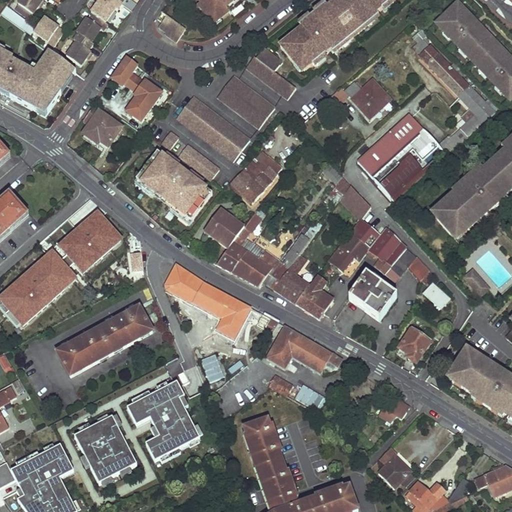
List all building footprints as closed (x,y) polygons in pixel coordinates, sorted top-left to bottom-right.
[(33,16),(44,0),(23,0),(19,6),(33,16)] [(118,12),(122,5),(115,0),(104,0),(103,1),(102,0),(101,0),(92,14),(94,15),(106,24),(116,10),(118,12)] [(197,0),(202,5),(199,7),(208,18),(212,16),(218,23),(229,13),(231,16),(248,2),(249,4),(253,0),(197,0)] [(340,0),(323,14),(320,12),(305,24),(307,27),(280,48),(294,65),(296,63),(305,73),(338,47),(340,50),(372,24),(368,19),(391,0),(340,0)] [(37,29),(7,7),(2,15),(32,37),(34,33),(37,29)] [(503,93),(511,101),(511,99),(511,61),(506,56),(505,57),(500,51),(501,50),(488,37),(487,38),(482,33),(483,32),(463,10),(460,14),(455,9),(438,25),(445,33),(446,32),(453,38),(451,39),(461,50),(462,48),(469,55),(468,57),(481,70),(482,69),(488,76),(487,77),(497,87),(498,85),(504,92),(503,93)] [(104,32),(108,26),(106,24),(94,15),(89,22),(87,20),(77,34),(79,36),(92,45),(102,31),(104,32)] [(167,17),(159,28),(166,33),(165,35),(177,43),(186,31),(167,17)] [(55,48),(65,34),(45,19),(37,29),(34,33),(55,48)] [(483,32),(482,33),(487,38),(488,37),(490,35),(485,30),(483,32)] [(445,33),(443,35),(450,41),(451,39),(453,38),(446,32),(445,33)] [(89,52),(94,46),(92,45),(79,36),(74,42),(77,44),(67,58),(81,68),(91,54),(89,52)] [(459,98),(469,89),(429,48),(419,57),(459,98)] [(461,50),(459,51),(466,58),(468,57),(469,55),(462,48),(461,50)] [(501,50),(500,51),(505,57),(506,56),(508,54),(503,48),(501,50)] [(264,50),(256,60),(254,59),(246,69),(288,101),(296,90),(274,74),(280,67),(270,59),(273,56),(264,50)] [(0,93),(37,114),(39,110),(49,115),(55,105),(51,103),(73,71),(51,55),(40,70),(42,72),(38,77),(30,72),(27,71),(26,72),(23,70),(12,64),(14,61),(0,52),(0,93)] [(282,63),(273,56),(270,59),(280,67),(282,63)] [(131,91),(139,81),(133,76),(139,68),(128,61),(115,79),(125,86),(131,91)] [(33,67),(30,72),(38,77),(42,72),(40,70),(33,67)] [(481,70),(479,71),(485,78),(487,77),(488,76),(482,69),(481,70)] [(77,74),(73,71),(51,103),(55,105),(77,74)] [(259,131),(275,110),(275,109),(234,78),(217,99),(259,131)] [(123,89),(125,86),(115,79),(113,82),(123,89)] [(131,91),(137,95),(145,85),(139,81),(131,91)] [(390,102),(373,82),(362,92),(353,84),(344,92),(349,97),(370,120),(390,102)] [(152,110),(160,100),(156,97),(159,93),(146,83),(145,85),(137,95),(139,96),(137,99),(127,114),(138,123),(141,119),(144,121),(152,110)] [(497,87),(495,89),(501,95),(503,93),(504,92),(498,85),(497,87)] [(337,108),(349,97),(344,92),(342,89),(330,100),(337,108)] [(469,89),(459,98),(476,116),(451,139),(448,137),(438,147),(446,156),(448,158),(494,115),(469,89)] [(177,119),(234,163),(250,142),(193,98),(177,119)] [(93,109),(84,123),(90,127),(84,137),(94,143),(96,141),(109,149),(123,129),(93,109)] [(46,119),(49,115),(39,110),(37,114),(46,119)] [(438,147),(409,115),(359,163),(394,203),(446,156),(438,147)] [(170,133),(162,144),(170,151),(178,140),(170,133)] [(511,140),(507,145),(509,148),(504,152),(506,153),(485,172),(483,170),(478,175),(477,173),(457,190),(459,192),(445,205),(444,205),(439,210),(443,215),(437,221),(452,237),(458,231),(462,236),(502,200),(499,197),(502,194),(503,195),(508,190),(507,189),(511,184),(511,140)] [(187,146),(178,157),(210,182),(219,171),(187,146)] [(0,148),(0,167),(9,159),(0,148)] [(258,163),(267,154),(262,150),(254,159),(258,163)] [(157,153),(136,181),(191,223),(212,196),(157,153)] [(258,178),(242,194),(252,205),(265,192),(264,191),(274,181),(276,175),(275,174),(281,167),(267,154),(258,163),(251,171),(253,173),(258,178)] [(328,163),(322,172),(335,187),(342,178),(328,163)] [(250,176),(245,171),(232,185),(242,194),(258,178),(253,173),(250,176)] [(335,187),(326,200),(331,203),(339,193),(343,197),(350,188),(342,178),(335,187)] [(350,188),(343,197),(355,206),(361,199),(350,188)] [(11,199),(0,207),(0,241),(28,218),(11,199)] [(256,215),(263,221),(269,213),(261,207),(256,215)] [(439,210),(433,215),(437,221),(443,215),(439,210)] [(229,250),(246,228),(221,211),(206,233),(229,250)] [(350,232),(358,223),(345,211),(336,221),(350,232)] [(88,225),(77,213),(67,222),(78,235),(88,225)] [(233,274),(248,254),(241,249),(244,244),(250,235),(263,221),(256,215),(253,218),(246,228),(229,250),(218,266),(233,274)] [(271,246),(276,250),(294,223),(290,219),(277,237),(271,246)] [(407,249),(387,229),(382,235),(362,220),(329,262),(342,273),(353,259),(358,262),(368,250),(381,260),(376,268),(395,284),(408,270),(422,284),(430,272),(418,259),(406,250),(407,249)] [(315,235),(321,229),(316,226),(311,233),(315,235)] [(458,231),(452,237),(456,242),(462,236),(458,231)] [(59,251),(82,282),(89,277),(94,284),(103,278),(108,286),(132,270),(122,254),(107,264),(85,233),(59,251)] [(271,246),(277,237),(273,235),(265,245),(266,246),(269,248),(271,246)] [(298,259),(310,242),(302,238),(286,259),(289,262),(286,267),(279,263),(264,283),(275,290),(298,259)] [(248,254),(251,249),(244,244),(241,249),(248,254)] [(264,283),(279,263),(271,257),(276,250),(271,246),(269,248),(259,263),(247,282),(260,289),(264,283)] [(269,248),(266,246),(255,260),(259,263),(269,248)] [(143,271),(142,254),(132,255),(133,272),(143,271)] [(247,282),(259,263),(255,260),(248,254),(233,274),(247,282)] [(307,291),(309,288),(308,287),(311,283),(308,280),(305,284),(294,277),(303,263),(298,259),(275,290),(296,306),(307,291)] [(167,292),(222,319),(217,332),(235,341),(251,309),(204,284),(176,265),(165,286),(167,292)] [(491,291),(474,273),(466,280),(482,298),(491,291)] [(397,298),(366,277),(350,301),(380,322),(397,298)] [(296,306),(320,321),(330,305),(318,297),(326,285),(318,280),(309,292),(307,291),(296,306)] [(433,286),(425,295),(436,306),(439,304),(443,307),(449,300),(433,286)] [(139,316),(57,360),(69,382),(151,338),(139,316)] [(270,319),(264,331),(272,335),(279,324),(270,319)] [(285,327),(267,360),(285,371),(292,359),(320,376),(327,363),(337,368),(342,361),(331,355),(285,327)] [(413,331),(400,350),(409,356),(408,359),(417,365),(431,343),(413,331)] [(466,351),(463,356),(470,360),(473,355),(466,351)] [(5,355),(0,357),(0,362),(6,374),(13,371),(5,355)] [(511,379),(473,355),(470,360),(463,356),(451,375),(458,380),(455,385),(472,396),(478,400),(476,403),(498,416),(499,413),(505,417),(505,416),(510,419),(510,418),(511,418),(511,379)] [(214,356),(199,362),(209,386),(224,380),(214,356)] [(181,383),(188,381),(185,372),(178,374),(181,383)] [(458,380),(451,375),(448,380),(455,385),(458,380)] [(292,387),(276,376),(269,387),(286,398),(292,387)] [(19,380),(12,384),(18,394),(25,390),(19,380)] [(185,399),(177,383),(127,409),(137,428),(151,420),(161,440),(148,447),(156,463),(200,440),(180,401),(185,399)] [(0,433),(9,429),(0,412),(0,409),(11,404),(10,401),(17,398),(12,389),(0,396),(0,433)] [(384,410),(380,417),(392,424),(397,419),(402,422),(407,413),(400,409),(403,404),(397,401),(390,414),(384,410)] [(138,465),(113,419),(75,438),(100,485),(138,465)] [(272,511),(357,511),(349,488),(298,506),(269,421),(244,430),(272,511)] [(57,435),(3,464),(17,490),(54,472),(69,464),(71,463),(57,435)] [(410,473),(395,458),(397,456),(389,449),(379,460),(386,467),(379,475),(394,490),(401,483),(410,473)] [(54,472),(60,483),(74,475),(69,464),(54,472)] [(511,470),(507,467),(474,482),(476,488),(479,487),(480,488),(489,485),(494,497),(511,489),(511,470)] [(407,488),(416,479),(410,473),(401,483),(407,488)] [(449,501),(449,502),(452,503),(467,497),(464,495),(471,484),(463,479),(449,501)] [(407,496),(423,510),(424,511),(432,511),(446,506),(449,502),(449,501),(442,495),(445,492),(437,485),(429,494),(418,484),(407,496)] [(41,498),(33,502),(37,509),(45,505),(48,511),(67,511),(71,510),(59,487),(41,496),(41,498)] [(448,505),(453,511),(472,503),(467,497),(452,503),(448,505)] [(87,509),(88,511),(105,511),(101,503),(87,509)]
